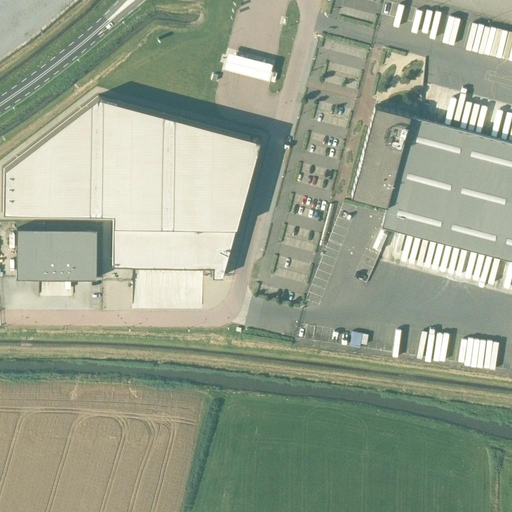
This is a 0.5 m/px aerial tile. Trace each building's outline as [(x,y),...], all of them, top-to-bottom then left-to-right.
[(511,30),(461,18),(462,24),(466,25),(467,29),(472,30),(470,37),(479,39),(468,40),(466,48),(511,58),(511,30)] [(271,63),(227,51),(224,67),(266,78),(271,63)] [(3,169),(2,212),(112,213),(112,265),(212,266),(212,275),(222,276),(258,137),(96,95),(3,169)] [(511,140),(424,118),(375,105),(351,196),(386,206),(381,226),(395,229),(511,259),(511,140)] [(16,228),(16,278),(96,279),(96,229),(16,228)] [(383,232),(376,248),(379,250),(386,234),(383,232)] [(133,266),(133,304),(138,304),(139,298),(141,298),(141,287),(141,272),(153,272),(153,266),(133,266)] [(351,331),(350,345),(361,345),(361,331),(351,331)]
